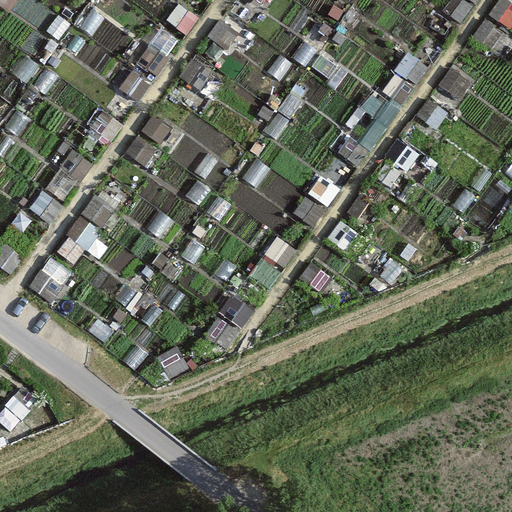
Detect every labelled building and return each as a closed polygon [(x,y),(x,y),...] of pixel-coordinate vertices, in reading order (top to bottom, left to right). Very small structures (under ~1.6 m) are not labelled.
[(246,0),(261,9),(266,0),(246,0)] [(377,2),(374,0),(359,0),(353,10),(366,19),(377,2)] [(460,0),(452,0),(442,15),(462,28),(475,9),(460,0)] [(511,5),(503,0),(501,0),(490,18),(510,31),(511,27),(511,5)] [(178,7),(166,25),(186,39),(198,20),(178,7)] [(104,19),(93,10),(80,28),(91,37),(104,19)] [(71,24),(60,16),(46,34),(57,42),(71,24)] [(485,21),(473,40),(493,53),(505,34),(485,21)] [(220,22),(208,41),(228,54),(240,35),(220,22)] [(317,51),(304,42),(293,59),(306,68),(317,51)] [(150,47),(137,66),(157,79),(169,61),(150,47)] [(329,81),(338,68),(321,56),(312,69),(329,81)] [(409,56),(397,75),(416,88),(429,70),(409,56)] [(37,66),(26,58),(13,75),(24,84),(37,66)] [(71,64),(62,58),(53,71),(62,77),(71,64)] [(191,62),(179,80),(199,94),(211,75),(191,62)] [(57,78),(46,70),(33,88),(44,96),(57,78)] [(451,72),(438,91),(458,104),(471,85),(451,72)] [(130,74),(117,92),(137,105),(149,87),(130,74)] [(393,77),(381,95),(401,109),(413,90),(393,77)] [(305,104),(292,95),(280,112),(293,121),(305,104)] [(429,99),(416,118),(436,131),(448,113),(429,99)] [(29,119),(18,111),(5,129),(16,137),(29,119)] [(102,115),(90,133),(109,146),(122,128),(102,115)] [(153,116),(140,134),(160,148),(173,129),(153,116)] [(290,125),(277,116),(265,132),(278,141),(290,125)] [(349,138),(337,157),(357,170),(369,152),(349,138)] [(136,139),(123,157),(143,171),(155,152),(136,139)] [(399,142),(386,160),(406,174),(419,155),(399,142)] [(72,153),(60,171),(80,185),(92,166),(72,153)] [(219,162),(208,155),(195,174),(205,181),(219,162)] [(269,170),(256,161),(244,178),(257,186),(269,170)] [(494,176),(483,168),(470,187),(481,194),(494,176)] [(198,179),(188,172),(175,190),(185,197),(198,179)] [(58,173),(45,192),(65,205),(78,186),(58,173)] [(321,176),(308,195),(328,208),(340,189),(321,176)] [(210,192),(197,183),(185,199),(198,208),(210,192)] [(478,198),(467,190),(454,208),(465,216),(478,198)] [(42,194),(30,213),(50,226),(62,208),(42,194)] [(358,196),(345,215),(361,226),(374,207),(358,196)] [(94,197),(82,216),(101,229),(114,210),(94,197)] [(230,207),(217,198),(205,215),(218,224),(230,207)] [(304,199),(292,218),(311,231),(324,213),(304,199)] [(173,222),(160,213),(148,230),(161,239),(173,222)] [(79,219),(66,238),(86,251),(99,232),(79,219)] [(339,223),(326,241),(346,255),(359,236),(339,223)] [(395,233),(382,224),(371,240),(384,249),(395,233)] [(275,239),(263,258),(283,271),(295,253),(275,239)] [(205,250),(192,241),(181,258),(194,267),(205,250)] [(5,245),(0,251),(0,268),(12,277),(25,258),(5,245)] [(236,269),(224,261),(214,276),(225,284),(236,269)] [(406,270),(393,262),(381,278),(394,287),(406,270)] [(311,264),(298,283),(318,296),(331,278),(311,264)] [(42,271),(29,290),(49,303),(62,284),(42,271)] [(140,295),(128,285),(115,301),(127,311),(140,295)] [(233,298),(221,317),(240,330),(253,312),(233,298)] [(163,313),(154,306),(141,322),(150,329),(163,313)] [(218,322),(205,341),(225,354),(238,335),(218,322)] [(148,355),(136,345),(123,361),(136,371),(148,355)] [(178,349),(157,357),(166,379),(187,371),(178,349)] [(21,383),(8,401),(27,415),(40,398),(21,383)]
